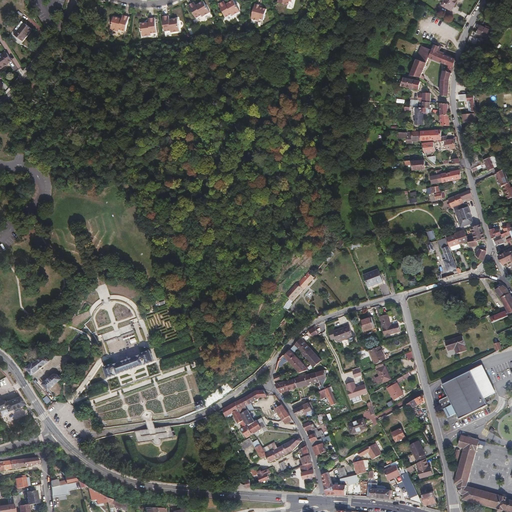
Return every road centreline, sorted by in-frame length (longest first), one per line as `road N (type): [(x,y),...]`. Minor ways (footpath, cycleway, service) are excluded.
road 1 (track): [(373,0),(345,39),(331,99),(367,109),(353,129),(350,181),(379,241),(393,297)]
road 2 (primary): [(325,500),(121,480),(53,430)]
road 3 (residential): [(398,296),(455,511)]
road 4 (residential): [(484,0),(461,41),(451,94),(470,181)]
road 5 (residential): [(470,181),(490,241),(484,264),(398,296)]
road 6 (residential): [(325,500),(305,435),(270,381),(279,358)]
road 7 (residential): [(398,296),(311,324),(279,358)]
road 8 (residential): [(0,104),(74,0)]
